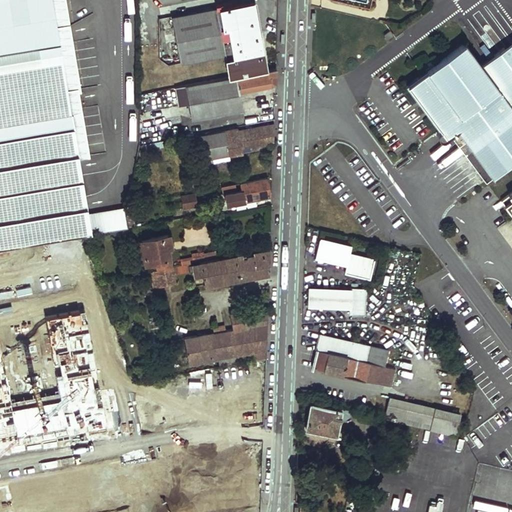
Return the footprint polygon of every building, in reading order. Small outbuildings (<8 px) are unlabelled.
[(0,0),(0,248),(91,233),(52,0),(0,0)] [(267,68),(254,0),(172,15),(180,61),(225,53),(229,75),(267,68)] [(387,26),(381,31),(384,36),(391,31),(387,26)] [(463,44),(405,85),(436,129),(433,131),(432,132),(432,133),(431,134),(431,135),(431,136),(431,137),(432,138),(433,139),(434,140),(435,140),(436,140),(437,140),(438,140),(439,140),(446,136),(479,184),(511,160),(511,43),(478,67),(463,44)] [(276,74),(276,67),(267,68),(229,75),(175,85),(178,103),(189,102),(192,119),(243,110),(240,91),(272,85),(271,84),(277,83),(277,74),(276,74)] [(274,139),(275,124),(264,125),(237,129),(237,128),(184,137),(185,141),(189,140),(189,144),(201,142),(204,158),(243,151),(242,145),(274,139)] [(270,195),(266,177),(222,186),(225,204),(270,195)] [(511,191),(493,206),(501,217),(510,211),(511,214),(511,191)] [(196,205),(193,193),(180,195),(183,207),(196,205)] [(92,231),(126,228),(124,208),(90,212),(92,231)] [(171,266),(170,258),(167,245),(171,245),(168,234),(140,239),(145,262),(155,260),(157,268),(171,266)] [(370,277),(374,258),(350,252),(351,245),(320,238),(315,256),(346,264),(345,271),(370,277)] [(145,262),(140,239),(132,241),(136,264),(145,262)] [(269,273),(270,248),(254,251),(255,255),(245,257),(244,255),(241,256),(241,257),(235,258),(235,256),(218,259),(217,258),(151,271),(154,286),(159,285),(175,282),(173,273),(193,268),(194,272),(202,271),(205,285),(269,273)] [(216,256),(214,250),(203,252),(203,251),(191,253),(192,257),(186,259),(185,257),(181,258),(182,263),(216,256)] [(348,306),(349,288),(309,285),(308,303),(348,306)] [(367,289),(349,288),(348,306),(348,312),(365,313),(367,289)] [(101,391),(84,305),(44,313),(60,391),(10,401),(0,351),(0,450),(122,425),(115,388),(101,391)] [(266,356),(268,311),(246,314),(244,310),(229,312),(232,328),(226,329),(224,323),(213,325),(213,331),(184,336),(188,362),(217,357),(218,361),(253,356),(254,359),(266,356)] [(385,347),(320,331),(312,366),(390,385),(392,378),(400,380),(403,369),(381,364),(385,347)] [(168,370),(166,358),(156,359),(158,371),(168,370)] [(455,434),(461,413),(389,397),(384,418),(455,434)] [(335,433),(341,407),(311,400),(305,426),(335,433)] [(205,470),(247,461),(238,423),(203,430),(209,454),(202,455),(205,470)] [(240,511),(236,486),(62,511),(240,511)] [(0,511),(11,511),(8,489),(0,490),(0,511)]
